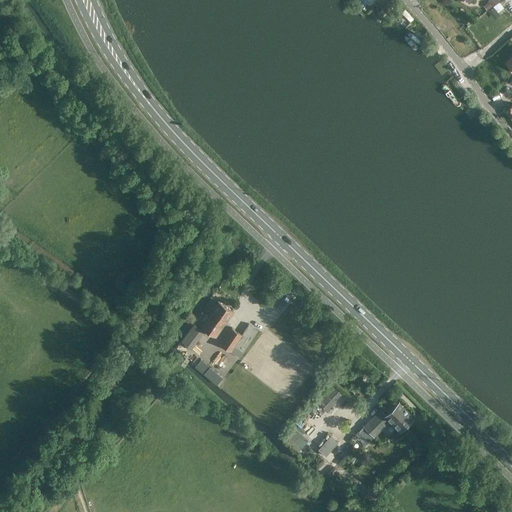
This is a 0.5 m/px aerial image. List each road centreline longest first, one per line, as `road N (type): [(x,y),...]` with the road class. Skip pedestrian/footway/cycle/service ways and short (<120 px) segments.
road 1 (primary): [(155,112),(511,459)]
road 2 (unknown): [(86,511),(62,441),(130,354),(123,338),(0,244)]
road 3 (unclassified): [(404,0),(511,135)]
road 4 (primary): [(78,0),(104,49),(155,112)]
road 5 (primary): [(155,112),(92,0)]
